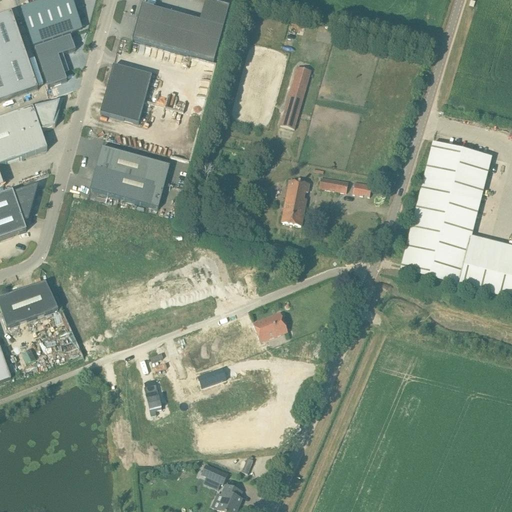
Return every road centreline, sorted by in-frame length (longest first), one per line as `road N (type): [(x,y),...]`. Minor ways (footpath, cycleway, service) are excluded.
road 1 (unclassified): [(0,401),(330,274),(370,276)]
road 2 (unclassified): [(0,276),(42,250),(110,0)]
road 3 (unclassified): [(370,276),(459,0)]
road 4 (unclassified): [(269,511),(370,276)]
